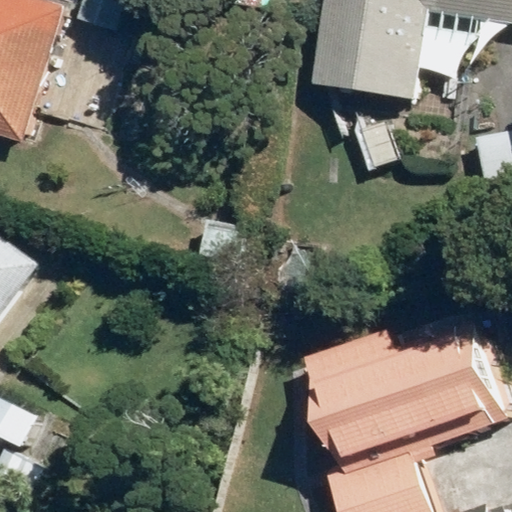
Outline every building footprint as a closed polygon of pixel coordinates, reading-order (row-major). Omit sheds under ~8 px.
[(0,0),(0,130),(48,141),(77,4),(56,0),(0,0)] [(351,89),(433,94),(440,9),(511,18),(511,0),(339,0),(330,88),(351,89)] [(0,333),(47,264),(0,232),(0,333)] [(361,460),(511,400),(511,375),(481,295),(321,358),(361,460)] [(33,407),(0,389),(0,463),(2,464),(33,407)] [(511,511),(511,497),(467,511),(442,511),(428,466),(352,491),(358,511),(511,511)]
